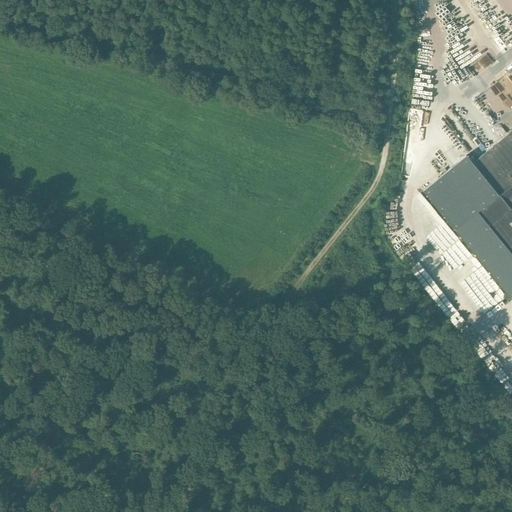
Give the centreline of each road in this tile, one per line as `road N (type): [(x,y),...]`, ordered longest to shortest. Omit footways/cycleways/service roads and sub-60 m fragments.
road 1 (track): [(392,0),(397,43),(380,175),(300,280),(274,362),(172,511)]
road 2 (unknown): [(429,132),(407,194),(410,231),(511,353)]
road 3 (unknown): [(431,0),(436,77),(429,132)]
